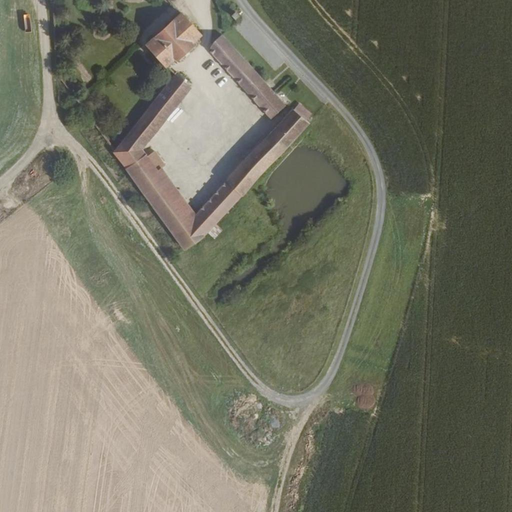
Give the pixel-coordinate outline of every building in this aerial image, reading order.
[(192,40),(201,31),(181,10),(170,21),(173,24),(159,37),(155,34),(146,43),(165,63),(174,55),(177,56),(193,42),(192,40)] [(236,20),(240,15),(238,14),(236,11),(231,16),(236,20)] [(274,95),(219,33),(207,48),(267,115),(287,98),(282,93),(284,91),(281,89),(274,95)] [(138,144),(190,86),(173,72),(112,148),(124,165),(142,151),(138,144)] [(307,110),(296,100),(193,209),(172,231),(183,246),(203,234),(240,193),(247,185),(252,179),(308,116),(305,113),(307,110)] [(163,161),(153,148),(145,154),(155,167),(160,164),(163,161)] [(145,154),(142,151),(124,165),(172,231),(193,209),(160,164),(155,167),(145,154)] [(250,189),(247,185),(240,193),(243,195),(250,189)] [(217,225),(208,233),(214,239),(222,231),(217,225)]
